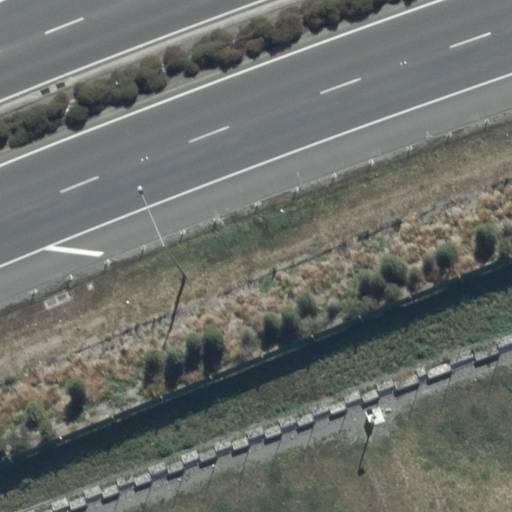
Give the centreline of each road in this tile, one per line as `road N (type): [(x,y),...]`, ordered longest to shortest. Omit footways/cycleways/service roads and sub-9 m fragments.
road 1 (trunk): [(511,25),(0,216)]
road 2 (trunk): [(0,57),(148,0)]
